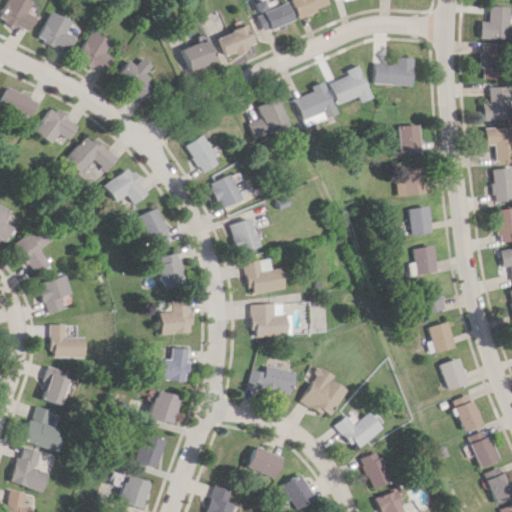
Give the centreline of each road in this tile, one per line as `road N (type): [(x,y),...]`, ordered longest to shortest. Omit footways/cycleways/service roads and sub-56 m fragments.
road 1 (residential): [(170,511),(206,405),(216,346),(196,235),(139,135),(0,51)]
road 2 (residential): [(511,404),(478,323),(460,250),(445,128),(450,0)]
road 3 (residential): [(447,25),(369,24),(240,75),(139,135)]
road 4 (residential): [(342,511),(318,462),(273,426),(206,405)]
road 5 (residential): [(0,273),(11,287),(25,350),(0,424)]
